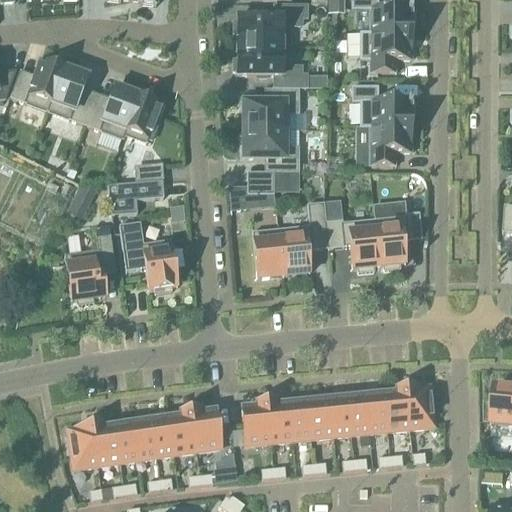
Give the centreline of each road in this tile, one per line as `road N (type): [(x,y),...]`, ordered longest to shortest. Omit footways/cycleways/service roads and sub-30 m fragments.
road 1 (residential): [(487,0),(485,311),(459,330)]
road 2 (residential): [(438,0),(442,314),(459,330)]
road 3 (residential): [(222,347),(186,21)]
road 4 (tertiary): [(222,347),(459,330)]
road 5 (tertiary): [(0,385),(222,347)]
road 6 (residential): [(0,29),(186,21)]
road 7 (residential): [(459,330),(459,511)]
